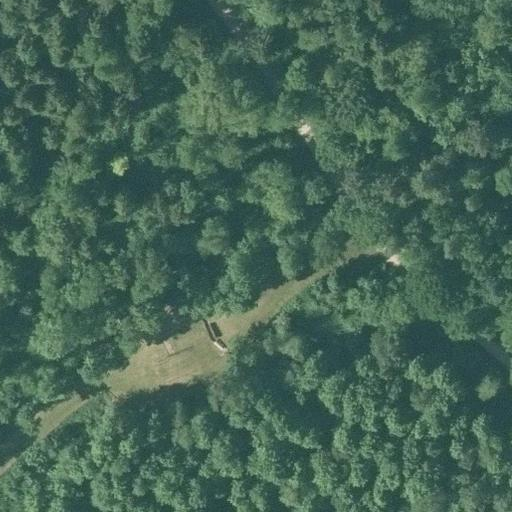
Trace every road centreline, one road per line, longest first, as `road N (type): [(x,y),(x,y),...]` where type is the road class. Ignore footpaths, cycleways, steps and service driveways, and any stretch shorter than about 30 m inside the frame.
road 1 (track): [(216,0),(369,220),(511,366)]
road 2 (track): [(0,459),(104,376),(270,303),(369,220)]
